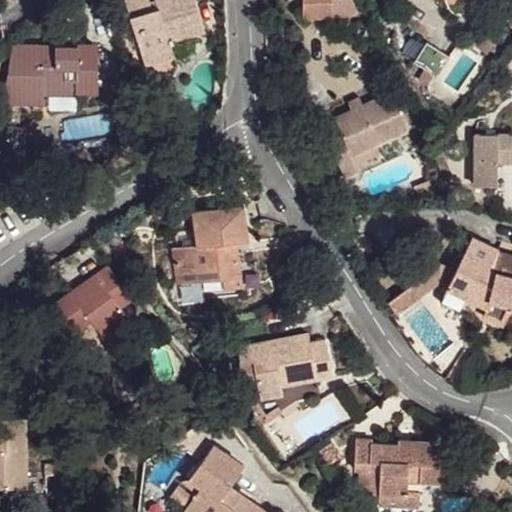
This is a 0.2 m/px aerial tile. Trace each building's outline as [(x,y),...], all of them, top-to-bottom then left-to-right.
[(124,0),(130,12),(154,0),(124,0)] [(197,0),(154,0),(130,12),(146,49),(172,35),(173,27),(187,20),(204,13),(197,0)] [(297,0),(297,15),(326,16),(350,16),(344,0),(297,0)] [(187,20),(173,27),(172,35),(146,49),(148,57),(183,39),(187,20)] [(96,37),(14,38),(7,95),(43,93),(43,77),(81,77),(81,83),(98,82),(96,37)] [(81,77),(43,77),(43,93),(80,93),(81,83),(81,77)] [(389,92),(334,120),(343,140),(328,148),(345,183),(361,176),(357,167),(352,158),(377,146),(408,129),(389,92)] [(511,142),(508,143),(508,139),(471,139),(471,190),(493,190),(493,167),(511,167),(511,142)] [(377,146),(352,158),(357,167),(381,155),(377,146)] [(244,199),(190,209),(194,239),(173,244),(177,274),(221,266),(224,279),(225,287),(248,283),(241,246),(229,247),(228,238),(241,236),(248,233),(244,199)] [(241,236),(228,238),(229,247),(241,246),(241,236)] [(485,244),(457,236),(436,288),(475,303),(474,309),(493,318),(508,306),(511,307),(511,277),(490,273),(485,244)] [(135,296),(112,262),(47,311),(67,339),(87,322),(98,336),(123,319),(116,308),(135,296)] [(221,266),(177,274),(179,286),(224,279),(221,266)] [(475,303),(436,288),(430,301),(469,317),(474,309),(475,303)] [(123,319),(98,336),(104,346),(130,330),(123,319)] [(311,326),(241,337),(244,356),(257,355),(262,378),(265,392),(289,387),(287,376),(339,366),(334,329),(313,331),(311,326)] [(257,355),(244,356),(248,380),(262,378),(257,355)] [(28,422),(0,421),(0,489),(25,490),(28,422)] [(376,430),(359,430),(359,462),(365,463),(363,486),(384,487),(411,489),(412,480),(413,468),(449,469),(451,432),(403,429),(401,438),(376,436),(376,430)] [(245,455),(215,436),(190,472),(201,481),(193,495),(187,506),(195,511),(269,511),(272,508),(232,477),(245,455)] [(201,481),(190,472),(181,487),(193,495),(201,481)] [(411,489),(384,487),(383,498),(421,499),(423,480),(412,480),(411,489)]
